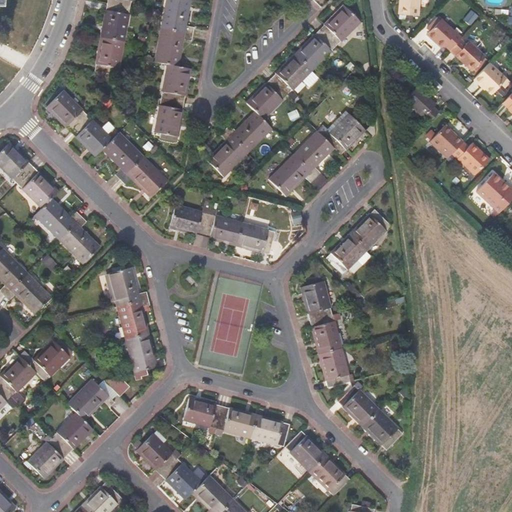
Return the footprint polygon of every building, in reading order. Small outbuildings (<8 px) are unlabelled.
[(183,24),(187,0),(163,0),(159,27),(191,32),(192,25),(183,24)] [(398,0),(397,14),(417,16),(418,0),(398,0)] [(121,40),(128,6),(105,2),(99,36),(121,40)] [(358,19),(341,3),(317,27),(334,44),(358,19)] [(443,45),(449,50),(461,37),(462,36),(441,17),(426,34),(436,43),(438,40),(443,45)] [(189,39),(191,32),(159,27),(153,60),(165,62),(176,64),(181,38),(189,39)] [(309,68),(334,44),(317,27),(293,52),(309,68)] [(115,74),(121,40),(99,36),(93,70),(115,74)] [(466,43),(461,37),(449,50),(471,71),(486,55),(469,39),(466,43)] [(317,75),(309,68),(293,52),(269,76),(285,93),(301,77),(308,84),(317,75)] [(182,101),(188,67),(176,64),(165,62),(159,97),(182,101)] [(492,94),(500,84),(506,78),(489,62),(473,79),(479,85),(480,83),(492,94)] [(261,117),(285,93),(269,76),(244,101),(261,117)] [(510,82),(506,78),(500,84),(504,88),(510,82)] [(404,100),(429,123),(438,112),(432,107),(435,104),(416,87),(404,100)] [(69,130),(85,114),(61,89),(44,106),(69,130)] [(511,92),(502,103),(511,111),(511,92)] [(176,135),(182,101),(159,97),(153,131),(176,135)] [(246,150),(270,126),(261,117),(253,110),(234,129),(228,123),(223,128),(246,150)] [(332,145),(339,152),(363,128),(347,111),(322,136),(332,145)] [(69,130),(94,155),(101,147),(110,138),(85,114),(69,130)] [(429,142),(447,158),(451,154),(462,142),(444,125),(429,142)] [(221,175),(246,150),(223,128),(218,133),(224,139),(205,158),(221,175)] [(322,136),(315,129),(291,153),(314,176),(319,171),(313,165),(332,145),(322,136)] [(114,173),(119,178),(141,155),(117,131),(110,138),(101,147),(120,167),(114,173)] [(0,167),(15,183),(32,166),(7,141),(0,148),(0,167)] [(467,146),(462,142),(451,154),(474,175),(489,159),(471,143),(467,146)] [(309,181),(314,176),(291,153),(267,178),(284,194),(303,175),(309,181)] [(166,179),(141,155),(119,178),(124,183),(130,177),(149,196),(166,179)] [(57,190),(32,166),(15,183),(40,207),(49,197),(57,190)] [(475,192),(498,213),(511,198),(511,188),(511,187),(509,189),(492,174),(475,192)] [(69,217),(49,197),(40,207),(33,214),(58,238),(80,215),(75,210),(69,217)] [(201,234),(207,212),(173,203),(168,226),(195,233),(201,234)] [(373,207),(349,231),(365,248),(390,223),(373,207)] [(234,243),(240,221),(207,212),(201,234),(207,236),(234,243)] [(80,215),(58,238),(82,262),(98,246),(79,226),(85,220),(80,215)] [(274,230),(240,221),(234,243),(268,252),(274,230)] [(341,272),(365,248),(349,231),(324,256),(341,272)] [(201,234),(195,233),(193,241),(199,242),(201,234)] [(201,234),(199,242),(205,244),(207,236),(201,234)] [(25,272),(1,248),(0,248),(0,279),(4,283),(0,287),(0,291),(3,295),(25,272)] [(107,272),(116,305),(147,297),(145,290),(137,292),(130,266),(107,272)] [(25,272),(3,295),(8,300),(14,293),(33,313),(50,296),(25,272)] [(299,285),(309,318),(331,312),(322,279),(299,285)] [(149,304),(147,297),(116,305),(125,338),(147,332),(140,306),(149,304)] [(340,346),(331,312),(309,318),(318,351),(340,346)] [(154,358),(147,332),(125,338),(133,371),(152,366),(165,363),(163,356),(154,358)] [(69,355),(52,339),(27,364),(35,371),(44,380),(69,355)] [(349,379),(340,346),(318,351),(327,385),(349,379)] [(0,385),(11,396),(35,371),(27,364),(18,355),(0,373),(0,385)] [(154,372),(152,366),(133,371),(136,380),(142,378),(142,375),(154,372)] [(127,386),(117,375),(102,379),(119,395),(127,386)] [(91,378),(67,403),(75,411),(83,419),(102,400),(109,406),(114,401),(91,378)] [(361,423),(378,407),(353,383),(337,399),(361,423)] [(0,406),(11,396),(0,385),(0,406)] [(216,427),(222,404),(188,395),(182,418),(216,427)] [(255,413),(222,404),(216,427),(249,436),(255,413)] [(402,431),(378,407),(361,423),(386,448),(402,431)] [(83,419),(75,411),(51,436),(68,452),(92,428),(83,419)] [(289,422),(255,413),(249,436),(283,445),(289,422)] [(300,428),(284,445),(309,469),(325,453),(300,428)] [(135,449),(160,473),(177,456),(152,432),(141,443),(135,449)] [(68,452),(51,436),(27,461),(43,477),(68,452)] [(132,445),(135,449),(141,443),(137,440),(132,445)] [(325,453),(309,469),(333,493),(350,477),(325,453)] [(192,490),(201,481),(177,456),(160,473),(185,497),(192,490)] [(218,511),(232,498),(208,474),(201,481),(192,490),(211,509),(208,511),(218,511)] [(106,511),(122,497),(105,480),(81,505),(87,511),(106,511)] [(0,511),(9,511),(15,506),(0,491),(0,511)] [(246,511),(232,498),(218,511),(246,511)]
